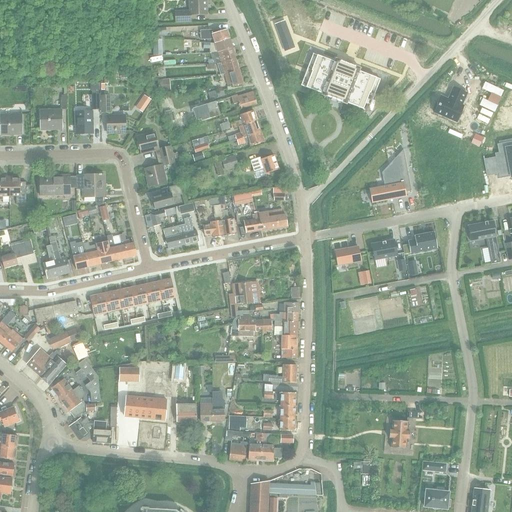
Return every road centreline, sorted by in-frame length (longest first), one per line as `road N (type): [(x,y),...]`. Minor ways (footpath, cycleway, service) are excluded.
road 1 (residential): [(148,267),(118,155),(0,156)]
road 2 (residential): [(300,453),(303,237)]
road 3 (residential): [(299,201),(227,0)]
road 4 (residential): [(242,469),(51,442)]
road 5 (unclassified): [(371,136),(498,0)]
road 6 (residential): [(148,267),(303,237)]
road 7 (residential): [(303,237),(457,208)]
road 8 (residential): [(0,289),(52,290),(148,267)]
road 9 (residential): [(334,397),(472,401)]
road 10 (residential): [(472,401),(449,275)]
